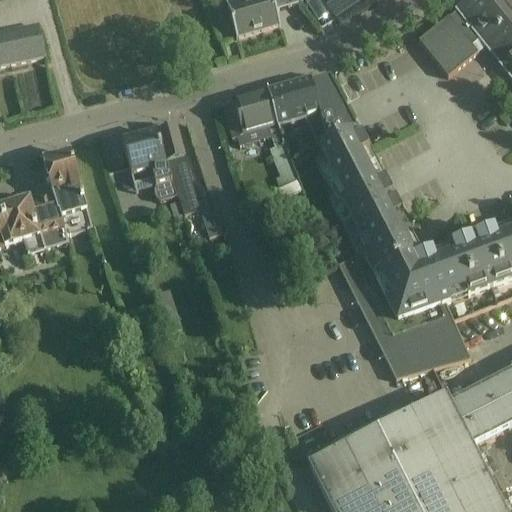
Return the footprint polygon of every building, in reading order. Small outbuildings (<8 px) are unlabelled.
[(251,0),(227,7),(237,43),(281,30),(277,15),(300,8),(294,0),(251,0)] [(302,0),(308,8),(318,1),(317,0),(302,0)] [(365,0),(341,0),(328,9),(337,22),(367,1),(365,0)] [(511,85),(511,0),(471,0),(418,44),(450,81),(478,59),(472,51),(475,48),(479,45),(511,85)] [(0,72),(46,63),(39,30),(0,37),(0,72)] [(318,120),(305,125),(317,153),(362,132),(336,78),(309,86),(318,120)] [(276,132),(305,125),(318,120),(309,86),(266,97),(276,132)] [(276,132),(266,97),(229,107),(239,142),(276,132)] [(382,125),(398,139),(409,128),(393,113),(382,125)] [(155,137),(165,171),(186,164),(176,131),(155,137)] [(362,260),(413,236),(364,133),(313,157),(362,260)] [(130,182),(165,171),(155,137),(120,147),(130,182)] [(57,225),(85,217),(71,169),(42,177),(48,196),(57,225)] [(57,225),(48,196),(0,210),(0,255),(38,244),(36,236),(58,229),(57,225)] [(511,228),(472,244),(491,295),(511,287),(511,228)] [(442,315),(422,262),(413,236),(362,260),(393,333),(442,315)] [(472,244),(422,262),(442,315),(491,295),(472,244)] [(511,430),(511,375),(449,408),(474,448),(511,430)] [(327,511),(497,511),(443,404),(308,473),(327,511)]
